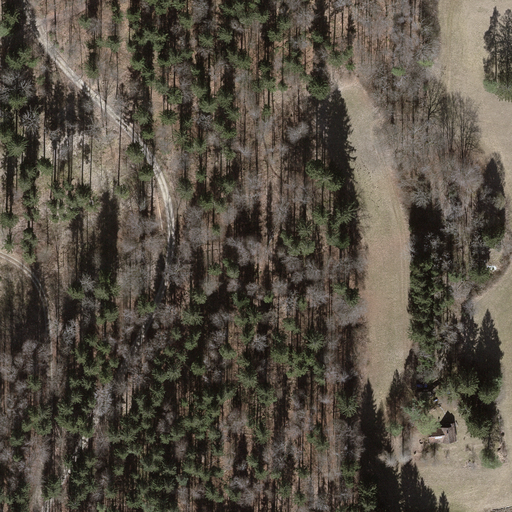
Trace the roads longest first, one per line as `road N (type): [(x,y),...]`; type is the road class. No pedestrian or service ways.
road 1 (track): [(38,30),(146,147),(170,212),(173,256),(114,397),(44,511)]
road 2 (track): [(0,250),(35,276),(48,313),(50,406),(38,511)]
